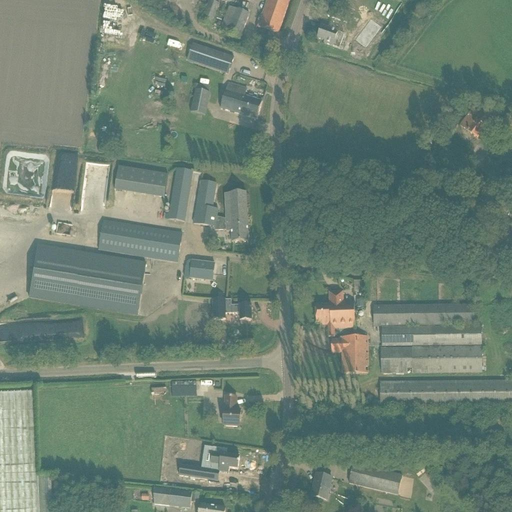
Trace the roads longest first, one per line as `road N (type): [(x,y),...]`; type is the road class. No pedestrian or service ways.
road 1 (tertiary): [(285,362),(275,113),(307,0)]
road 2 (unclassified): [(0,371),(285,362)]
road 3 (tertiary): [(267,511),(288,424),(285,362)]
